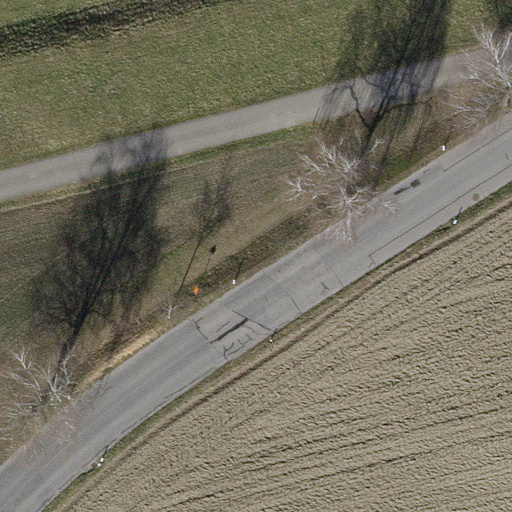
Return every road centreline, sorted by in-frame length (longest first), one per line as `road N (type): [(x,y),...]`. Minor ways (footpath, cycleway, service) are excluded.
road 1 (unclassified): [(511,152),(200,350),(50,469),(10,511)]
road 2 (track): [(0,419),(28,385),(489,71)]
road 3 (residential): [(0,190),(511,66)]
